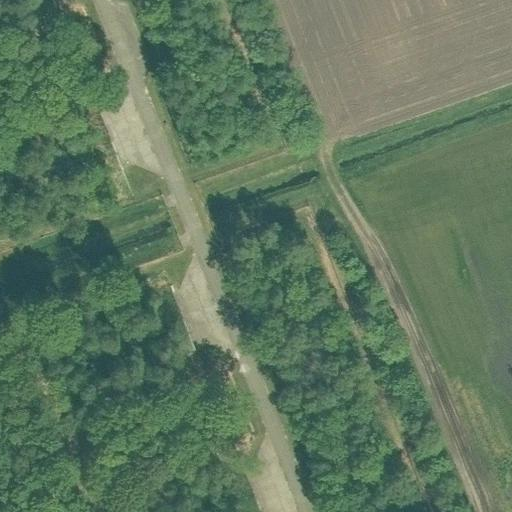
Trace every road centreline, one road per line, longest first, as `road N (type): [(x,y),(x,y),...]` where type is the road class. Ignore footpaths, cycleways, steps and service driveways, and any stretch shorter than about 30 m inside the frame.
road 1 (unknown): [(108,0),(306,511)]
road 2 (track): [(481,511),(376,248),(328,176)]
